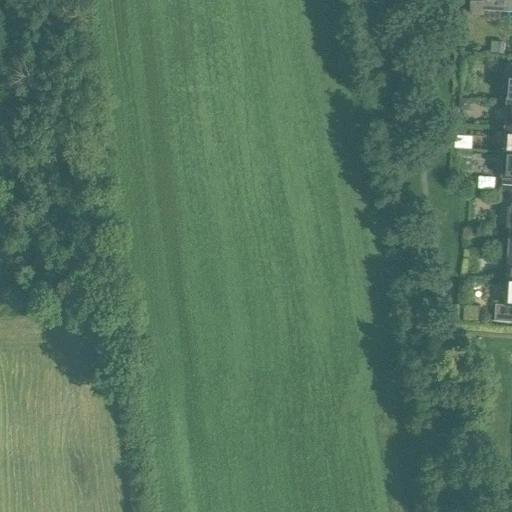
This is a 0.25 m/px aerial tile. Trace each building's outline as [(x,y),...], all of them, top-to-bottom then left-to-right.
[(485,10),(510,12),(510,0),(472,0),(471,14),(485,15),(485,10)] [(494,42),(494,53),(506,54),(507,43),(494,42)] [(470,110),(471,100),(461,99),(460,109),(470,110)] [(511,192),(511,153),(505,153),(503,180),(502,192),(509,192),(511,192)] [(511,280),(508,280),(506,306),(496,305),(495,322),(511,323),(511,280)] [(465,306),(464,322),(480,323),(481,307),(465,306)]
